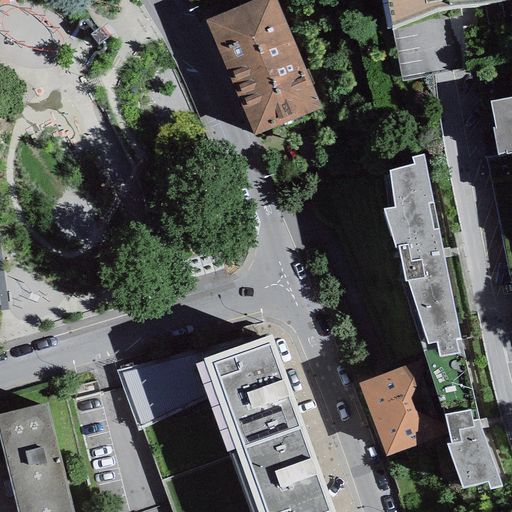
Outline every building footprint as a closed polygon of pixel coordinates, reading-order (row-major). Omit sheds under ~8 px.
[(323,108),(276,0),(250,0),(203,20),(253,138),(323,108)] [(511,0),(386,0),(392,27),(446,8),(511,0)] [(511,98),(491,103),(495,128),(493,129),(497,156),(511,153),(511,98)] [(384,208),(394,243),(399,243),(398,241),(440,236),(438,225),(434,226),(428,200),(433,199),(423,151),(412,155),(413,159),(389,166),(395,203),(384,204),(384,208)] [(460,334),(440,236),(398,241),(399,243),(406,277),(402,277),(423,345),(438,343),(439,351),(458,350),(454,334),(460,334)] [(203,358),(235,449),(303,426),(271,335),(203,358)] [(142,420),(194,402),(185,377),(206,370),(199,348),(125,374),(142,420)] [(422,362),(358,383),(386,455),(446,434),(444,426),(438,423),(421,375),(425,371),(422,362)] [(0,415),(0,440),(17,511),(51,511),(72,507),(48,404),(0,415)] [(470,410),(444,415),(450,444),(447,445),(461,488),(488,481),(489,489),(501,486),(481,431),(479,420),(472,421),(470,410)] [(332,511),(303,426),(235,449),(256,511),(332,511)]
